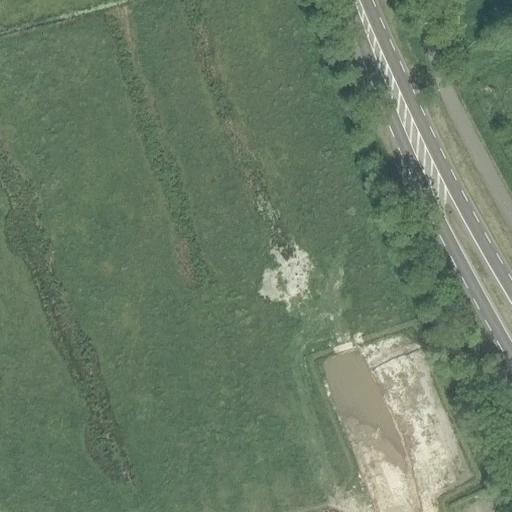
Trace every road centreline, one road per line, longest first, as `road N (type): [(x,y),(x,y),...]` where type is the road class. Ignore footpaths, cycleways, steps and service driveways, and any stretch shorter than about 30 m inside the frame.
road 1 (secondary): [(397,105),(437,219),(511,355)]
road 2 (secondary): [(511,293),(397,105)]
